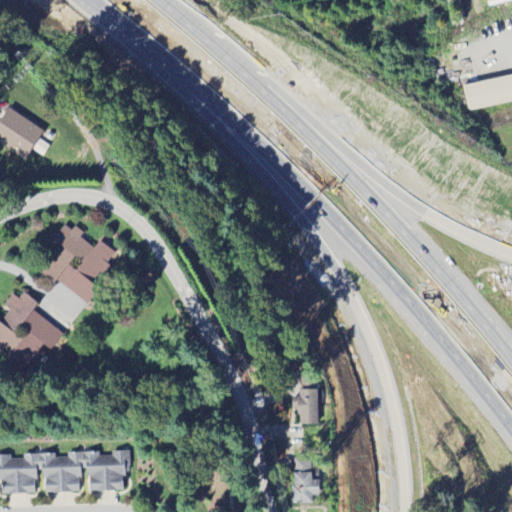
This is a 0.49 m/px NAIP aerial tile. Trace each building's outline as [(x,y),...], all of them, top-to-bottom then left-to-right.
[(511,102),(511,76),(462,86),(467,112),(511,102)] [(0,120),(0,145),(26,161),(43,131),(7,110),(0,120)] [(41,275),(94,309),(104,294),(93,286),(100,275),(108,281),(114,271),(106,265),(114,253),(98,243),(96,247),(72,231),(71,232),(63,226),(53,242),(59,246),(41,275)] [(63,336),(32,312),(37,305),(23,294),(18,301),(12,296),(3,307),(9,312),(0,324),(0,348),(10,356),(4,364),(24,378),(46,349),(50,352),(63,336)] [(298,426),(319,426),(319,392),(316,392),(316,379),(300,379),(300,399),(292,399),(292,411),(298,411),(298,426)] [(0,456),(0,495),(35,494),(35,472),(43,472),(44,494),(83,493),(126,492),(125,452),(110,453),(110,454),(22,456),(22,460),(10,460),(10,456),(0,456)] [(291,475),(292,504),(311,504),(311,497),(319,497),(319,483),(312,483),(311,474),(291,475)]
